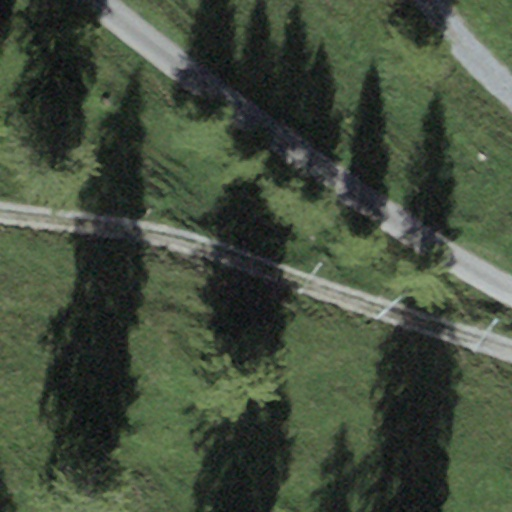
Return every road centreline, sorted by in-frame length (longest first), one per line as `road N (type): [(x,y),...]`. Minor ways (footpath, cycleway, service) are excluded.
road 1 (track): [(0,232),(222,269),(511,360)]
road 2 (unclassified): [(511,290),(341,208),(82,0)]
